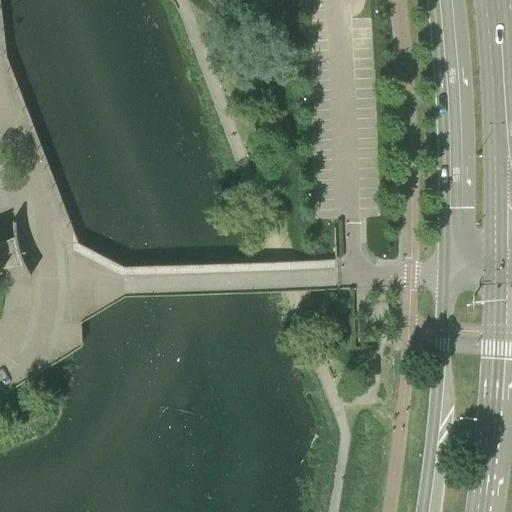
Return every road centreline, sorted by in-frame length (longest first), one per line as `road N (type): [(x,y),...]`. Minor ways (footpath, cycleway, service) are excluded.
road 1 (secondary): [(433,0),(443,275)]
road 2 (secondary): [(443,275),(421,511)]
road 3 (secondary): [(476,511),(494,276)]
road 4 (secondary): [(495,169),(485,0)]
